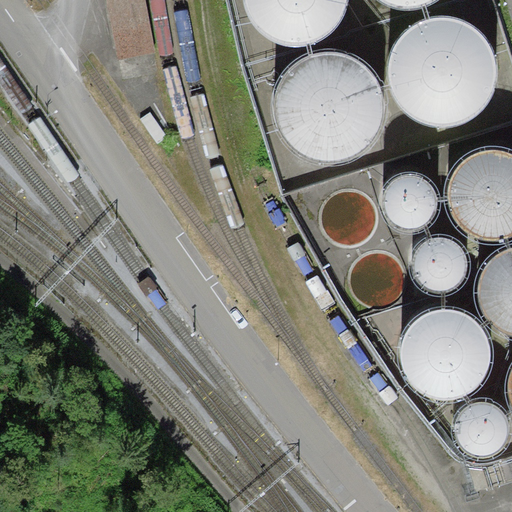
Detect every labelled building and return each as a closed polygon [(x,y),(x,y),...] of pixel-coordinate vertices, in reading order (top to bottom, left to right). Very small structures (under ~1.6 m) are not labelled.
[(139,0),(102,0),(113,58),(148,52),(139,0)] [(247,0),(247,7),(255,29),(269,44),(286,53),(306,56),(319,53),(337,45),(351,31),(359,13),(359,0),(247,0)] [(382,0),(389,7),(406,16),(426,19),(439,17),(457,9),(465,0),(382,0)] [(460,22),(440,25),(422,34),(409,49),(402,67),(402,87),(410,109),(423,123),(440,133),(460,135),(473,133),(491,125),(505,111),(511,94),(511,63),(508,52),(496,36),(479,26),(460,22)] [(345,57),(324,60),(307,70),(294,85),(287,103),(286,123),(294,144),(308,159),(325,168),(345,171),(358,169),(376,160),(390,146),(398,128),(399,106),(393,88),(381,72),(364,62),(345,57)] [(511,156),(498,156),(482,163),(470,174),(462,189),(460,205),(465,224),(475,238),(489,247),(505,251),(511,250),(511,156)] [(424,178),(410,180),(401,186),(394,194),(391,205),(391,216),(394,223),(401,232),(410,238),(420,240),(432,238),(442,233),(449,225),(453,215),(453,205),(450,195),(443,186),(434,180),(424,178)] [(444,241),(435,245),(426,255),(422,265),(423,276),(426,285),(433,293),(445,299),(456,299),(466,296),(474,289),(479,281),(482,270),(480,260),(473,249),(465,243),(455,240),(444,241)] [(511,263),(504,271),(498,282),(494,298),(496,314),(504,329),(511,336),(511,263)] [(465,316),(449,317),(435,323),(424,334),(417,348),(415,370),(421,384),(431,396),(441,402),(456,406),(472,405),(486,398),(495,391),(503,378),(506,362),(504,347),(493,329),(480,320),(465,316)] [(499,409),(488,410),(480,414),(472,422),(468,432),(467,443),(470,453),(476,462),(487,469),(498,471),(509,469),(511,467),(511,412),(510,411),(499,409)]
